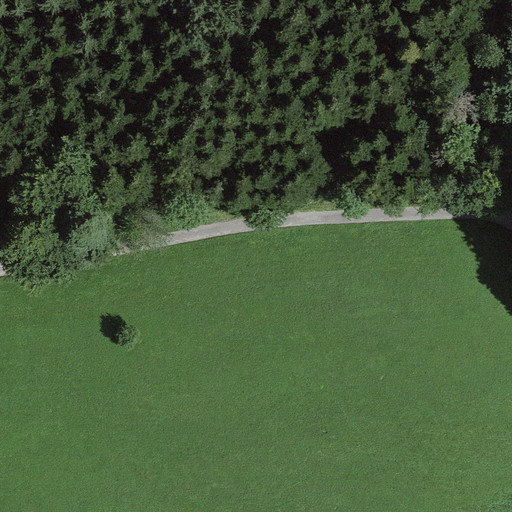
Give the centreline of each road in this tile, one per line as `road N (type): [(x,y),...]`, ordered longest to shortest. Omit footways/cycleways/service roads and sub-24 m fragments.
road 1 (track): [(511,211),(266,222),(0,270)]
road 2 (track): [(509,0),(471,61),(467,86),(477,116),(511,148)]
